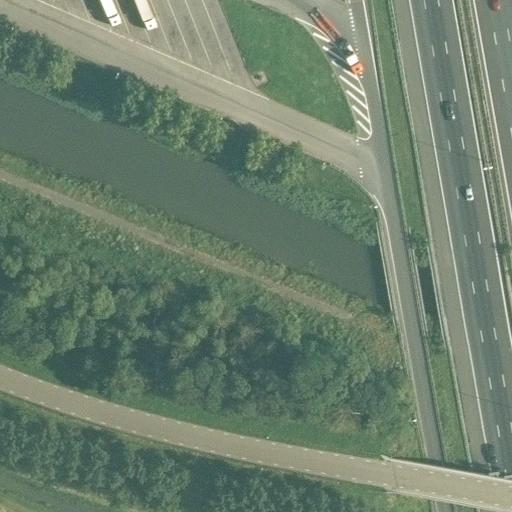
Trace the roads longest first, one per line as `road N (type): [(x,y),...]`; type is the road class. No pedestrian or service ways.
road 1 (tertiary): [(511,497),(185,440),(0,380)]
road 2 (motorway): [(430,0),(511,472)]
road 3 (motorway): [(392,223),(443,511)]
